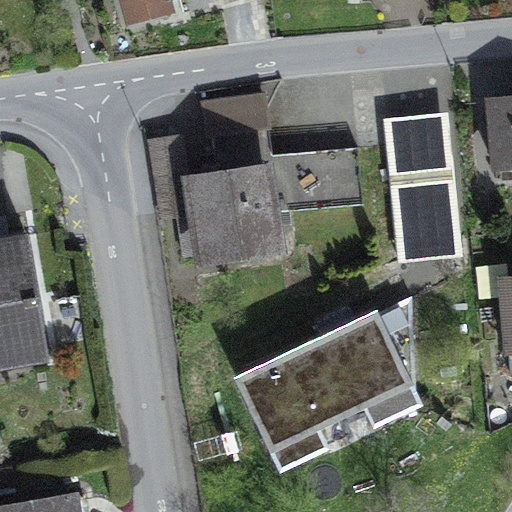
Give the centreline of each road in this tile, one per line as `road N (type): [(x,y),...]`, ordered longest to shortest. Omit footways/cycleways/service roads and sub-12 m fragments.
road 1 (residential): [(90,87),(160,511)]
road 2 (residential): [(511,38),(282,57),(90,87)]
